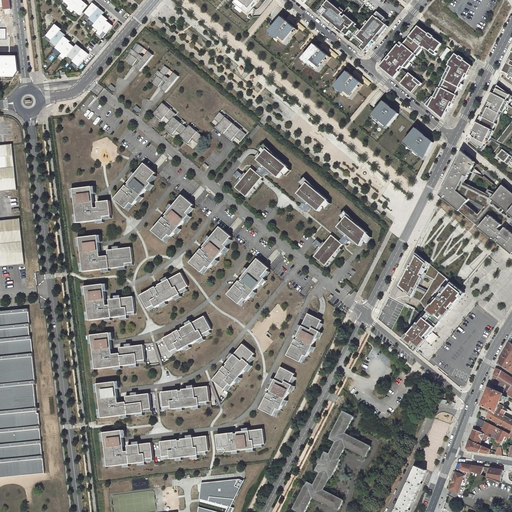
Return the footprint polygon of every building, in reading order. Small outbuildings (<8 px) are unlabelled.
[(9,0),(2,0),(3,11),(11,10),(9,0)] [(69,6),(75,11),(83,1),(81,0),(73,0),(71,3),(69,6)] [(238,0),(236,4),(248,13),(257,3),(255,1),(255,0),(238,0)] [(75,11),(80,15),(88,6),(83,1),(75,11)] [(340,10),(329,1),(319,12),(325,18),(324,20),(330,25),(332,23),(339,29),(337,31),(342,35),(343,33),(347,36),(349,33),(351,31),(358,37),(356,39),(364,45),(361,48),(364,50),(367,53),(376,42),(374,40),(379,34),(381,36),(389,27),(385,23),(383,22),(386,18),(381,15),(375,23),(371,20),(369,22),(366,26),(362,31),(356,26),(357,24),(346,15),(344,17),(342,15),(344,13),(340,10)] [(91,18),(98,9),(99,8),(94,3),(85,13),(91,18)] [(90,19),(96,24),(102,17),(103,15),(104,14),(98,9),(91,18),(90,19)] [(378,12),(371,20),(375,23),(381,15),(378,12)] [(290,15),(287,19),(303,31),(305,28),(290,15)] [(99,31),(107,21),(102,17),(96,24),(93,26),(99,31)] [(294,32),(296,29),(282,17),(276,24),(271,30),(280,38),(279,39),(285,45),(295,33),(294,32)] [(99,31),(97,33),(103,38),(113,26),(107,21),(99,31)] [(47,36),(53,40),(61,31),(55,26),(47,36)] [(380,67),(395,79),(400,72),(399,71),(402,67),(403,68),(415,54),(417,56),(424,48),(430,52),(432,50),(436,53),(442,44),(433,37),(432,38),(429,36),(429,34),(419,26),(401,47),(399,45),(389,56),(391,57),(388,61),(387,59),(380,67)] [(107,36),(110,39),(116,32),(112,29),(107,36)] [(270,32),(279,39),(280,38),(271,30),(270,32)] [(57,47),(64,38),(65,37),(66,35),(61,31),(53,40),(51,42),(57,47)] [(56,48),(62,53),(70,43),(64,38),(57,47),(56,48)] [(68,56),(75,47),(70,43),(62,53),(67,57),(68,56)] [(144,48),(138,44),(134,50),(131,49),(129,53),(131,55),(126,61),(132,65),(136,58),(140,61),(135,67),(139,71),(152,55),(148,51),(143,57),(139,54),(144,48)] [(318,72),(328,60),(327,59),(329,56),(315,44),(304,58),(308,61),(307,62),(309,64),(310,63),(313,65),(312,66),(318,72)] [(68,56),(74,61),(82,51),(76,46),(75,47),(68,56)] [(451,50),(447,48),(439,59),(442,61),(451,50)] [(73,61),(79,66),(89,54),(83,49),(82,51),(74,61),(73,61)] [(0,77),(15,78),(15,54),(0,54),(0,77)] [(434,98),(429,108),(444,120),(452,104),(453,104),(457,96),(456,95),(466,75),(468,75),(472,66),(456,54),(449,63),(450,63),(448,65),(452,68),(437,99),(434,98)] [(511,54),(502,74),(511,80),(511,54)] [(170,69),(164,65),(160,71),(158,69),(155,74),(157,75),(152,81),(158,85),(162,79),(166,82),(161,88),(165,92),(178,76),(174,72),(169,78),(165,75),(170,69)] [(351,99),(361,88),(360,86),(362,83),(348,72),(337,85),(346,92),(344,94),(351,99)] [(410,73),(401,84),(412,94),(419,85),(414,81),(416,78),(410,73)] [(346,92),(337,85),(336,86),(344,94),(346,92)] [(511,97),(511,96),(497,85),(468,140),(481,151),(487,140),(490,141),(495,131),(493,131),(497,124),(495,123),(501,112),(504,113),(511,97)] [(399,106),(388,97),(386,99),(397,108),(399,106)] [(399,114),(384,102),(372,117),(386,129),(399,114)] [(176,114),(163,103),(153,113),(156,116),(155,116),(161,122),(165,117),(170,121),(173,117),(176,114)] [(245,134),(219,112),(214,119),(219,124),(216,127),(231,140),(234,136),(239,141),(245,134)] [(186,128),(173,117),(170,121),(164,127),(166,129),(166,130),(172,136),(176,131),(180,135),(186,128)] [(431,133),(420,123),(418,125),(430,135),(431,133)] [(202,136),(189,125),(186,128),(180,135),(182,137),(182,138),(188,144),(192,139),(196,142),(202,136)] [(434,142),(417,128),(404,143),(413,150),(414,149),(418,153),(417,154),(425,160),(434,142)] [(12,144),(0,145),(0,190),(16,189),(12,144)] [(287,167),(266,150),(256,160),(278,177),(287,167)] [(511,156),(503,150),(497,157),(507,165),(509,163),(511,166),(511,156)] [(476,162),(463,152),(441,195),(460,211),(469,201),(457,191),(465,176),(468,177),(476,162)] [(126,185),(114,199),(126,209),(131,202),(133,204),(151,183),(149,181),(156,173),(144,163),(127,183),(128,184),(127,186),(126,185)] [(260,180),(248,171),(235,187),(247,196),(260,180)] [(326,200),(306,183),(296,193),(317,211),(326,200)] [(511,192),(503,185),(492,198),(511,215),(511,223),(508,230),(506,228),(502,232),(499,229),(502,225),(493,217),(491,219),(489,217),(480,228),(493,239),(494,238),(498,242),(498,243),(509,252),(511,254),(511,192)] [(94,208),(92,187),(74,189),(78,223),(104,219),(103,216),(111,215),(109,201),(97,202),(98,208),(94,208)] [(163,217),(152,230),(163,240),(168,234),(171,236),(189,215),(186,213),(193,205),(182,195),(165,215),(166,216),(164,218),(163,217)] [(337,227),(360,245),(366,232),(346,216),(337,227)] [(0,266),(24,264),(20,219),(0,220),(0,266)] [(201,249),(190,262),(201,272),(206,266),(209,268),(227,247),(224,245),(231,236),(219,227),(203,247),(203,248),(202,250),(201,249)] [(100,257),(98,235),(80,238),(84,271),(126,266),(125,263),(133,262),(132,247),(104,251),(104,256),(100,257)] [(330,236),(313,257),(324,265),(341,244),(330,236)] [(429,264),(417,253),(399,288),(405,293),(406,292),(412,297),(429,264)] [(238,280),(227,294),(238,304),(243,298),(246,300),(264,279),(261,276),(268,268),(257,258),(240,279),(241,279),(239,281),(238,280)] [(156,286),(140,295),(148,308),(155,304),(156,307),(181,294),(179,291),(188,286),(181,272),(158,285),(159,286),(157,287),(156,286)] [(465,293),(452,283),(434,305),(433,304),(427,311),(428,311),(404,341),(416,351),(465,293)] [(107,305),(104,284),(86,287),(90,320),(128,315),(127,312),(135,311),(134,297),(110,299),(110,305),(107,305)] [(34,384),(36,384),(32,335),(31,335),(30,327),(31,327),(30,308),(0,310),(0,474),(0,477),(45,473),(39,413),(37,413),(34,384)] [(295,339),(286,355),(300,362),(303,354),(306,356),(319,331),(316,330),(321,320),(318,319),(308,313),(296,337),(297,337),(296,339),(295,339)] [(179,330),(164,338),(171,351),(178,348),(179,350),(204,337),(202,334),(212,329),(205,316),(181,328),(182,330),(180,331),(179,330)] [(110,332),(92,335),(96,369),(138,363),(138,360),(145,360),(143,344),(116,348),(116,353),(113,354),(110,332)] [(511,343),(511,342),(498,364),(511,372),(511,343)] [(224,366),(213,379),(224,389),(230,383),(232,385),(250,363),(247,361),(254,353),(242,344),(226,364),(227,365),(225,367),(224,366)] [(267,393),(259,409),(273,415),(276,408),(279,410),(292,385),(289,383),(294,374),(280,367),(268,390),(270,391),(268,393),(267,393)] [(511,378),(501,371),(496,369),(494,375),(492,379),(497,381),(501,383),(502,384),(498,390),(504,393),(511,397),(511,395),(511,378)] [(119,402),(116,382),(98,384),(102,418),(144,412),(144,409),(152,408),(149,393),(122,397),(122,402),(119,402)] [(180,390),(162,392),(164,407),(172,406),(172,409),(200,406),(199,402),(210,401),(208,386),(182,389),(182,390),(180,391),(180,390)] [(502,394),(488,388),(485,395),(481,406),(490,410),(500,414),(503,408),(504,407),(499,404),(502,398),(504,399),(505,396),(502,394)] [(500,414),(490,410),(487,418),(511,431),(511,430),(511,412),(503,408),(500,414)] [(354,418),(345,413),(332,439),(338,443),(331,456),(327,453),(318,471),(322,473),(316,486),(310,483),(296,509),(301,511),(306,511),(314,498),(339,510),(344,501),(324,491),(331,478),(332,479),(342,461),(340,460),(347,447),(366,457),(371,447),(346,435),(354,418)] [(500,430),(486,423),(481,433),(484,435),(487,436),(490,438),(493,431),(497,433),(498,434),(500,430)] [(234,432),(217,434),(218,449),(226,448),(227,451),(254,448),(254,445),(265,443),(263,429),(237,432),(237,433),(234,433),(234,432)] [(122,430),(104,432),(108,467),(146,462),(146,458),(154,458),(152,443),(128,445),(128,451),(125,451),(122,430)] [(479,433),(474,430),(470,441),(479,445),(480,442),(482,439),(484,435),(481,433),(479,433)] [(509,434),(500,430),(498,434),(495,440),(494,443),(499,445),(500,442),(501,442),(504,437),(508,439),(510,437),(511,435),(509,434)] [(179,439),(161,441),(163,456),(171,455),(171,458),(199,455),(198,452),(209,450),(207,436),(181,439),(181,440),(179,440),(179,439)] [(479,445),(470,441),(467,448),(469,451),(470,452),(490,455),(491,452),(490,452),(490,451),(489,450),(482,447),(483,447),(481,446),(479,445)] [(462,464),(456,469),(470,473),(470,472),(476,474),(481,476),(481,475),(482,474),(483,470),(484,467),(462,464)] [(406,511),(426,469),(416,465),(394,511),(406,511)] [(482,474),(481,475),(487,477),(490,468),(488,468),(485,475),(483,475),(482,474)] [(490,468),(487,477),(501,483),(503,471),(490,468)] [(470,472),(470,473),(462,495),(468,497),(469,494),(476,474),(470,472)] [(464,476),(456,473),(449,490),(458,493),(464,476)] [(231,507),(243,481),(239,479),(201,483),(199,499),(228,506),(224,511),(219,511),(198,506),(197,511),(231,511),(233,508),(231,507)]
